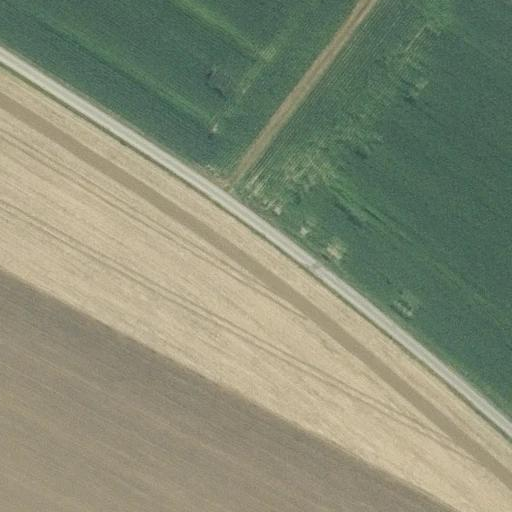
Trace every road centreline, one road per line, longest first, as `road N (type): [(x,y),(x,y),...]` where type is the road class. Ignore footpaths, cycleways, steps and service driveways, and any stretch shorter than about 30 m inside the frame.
road 1 (unclassified): [(511,431),(220,196),(0,55)]
road 2 (track): [(220,196),(368,0)]
